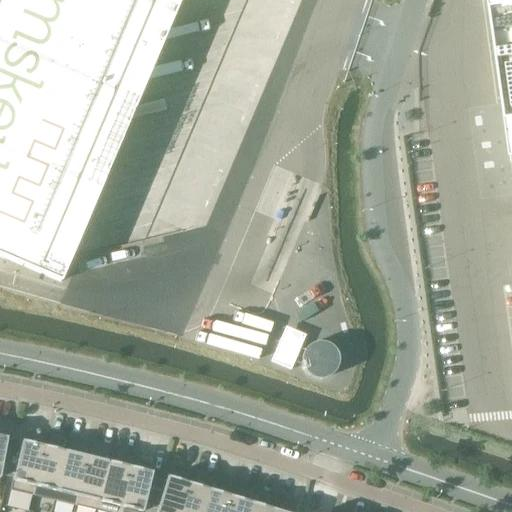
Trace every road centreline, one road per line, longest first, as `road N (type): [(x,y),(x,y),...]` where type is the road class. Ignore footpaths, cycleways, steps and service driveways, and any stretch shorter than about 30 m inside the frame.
road 1 (unclassified): [(371,456),(404,376),(406,337),(378,237),(375,120),(416,0)]
road 2 (unclassified): [(333,443),(140,383),(0,352)]
road 3 (residential): [(0,389),(323,474)]
road 4 (unclassified): [(511,505),(371,456)]
road 5 (unknown): [(399,49),(458,69),(465,0)]
